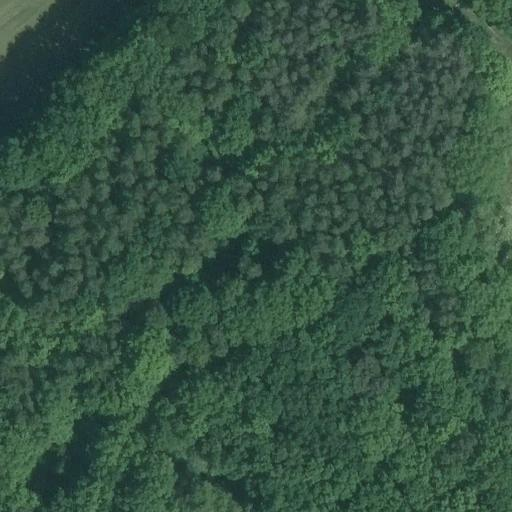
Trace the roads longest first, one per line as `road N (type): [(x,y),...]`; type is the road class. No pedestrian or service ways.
road 1 (track): [(511,79),(472,169),(451,191),(169,407),(118,511)]
road 2 (track): [(298,511),(178,400)]
